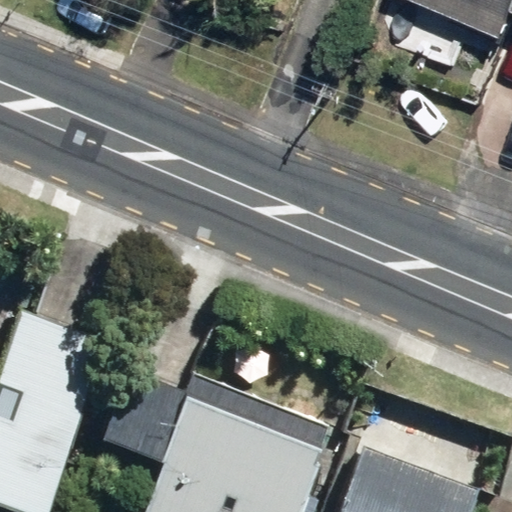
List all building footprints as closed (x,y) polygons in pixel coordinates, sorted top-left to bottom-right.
[(511,0),(420,0),(511,37),(511,0)] [(0,483),(46,500),(108,330),(20,299),(0,356),(0,483)] [(253,369),(267,372),(278,362),(275,347),(261,344),(250,354),(253,369)] [(142,511),(293,511),(329,419),(195,366),(187,385),(128,362),(105,422),(168,447),(142,511)] [(468,511),(480,479),(362,436),(334,511),(468,511)]
